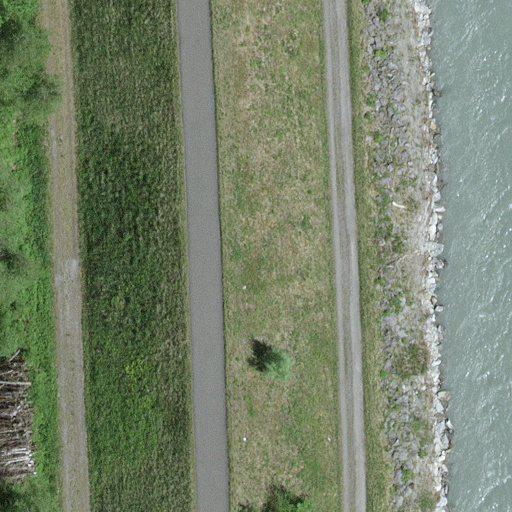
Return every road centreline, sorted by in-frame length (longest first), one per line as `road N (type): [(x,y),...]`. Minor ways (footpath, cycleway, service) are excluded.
road 1 (track): [(74,511),(48,0)]
road 2 (track): [(353,511),(331,0)]
road 3 (track): [(192,0),(209,511)]
